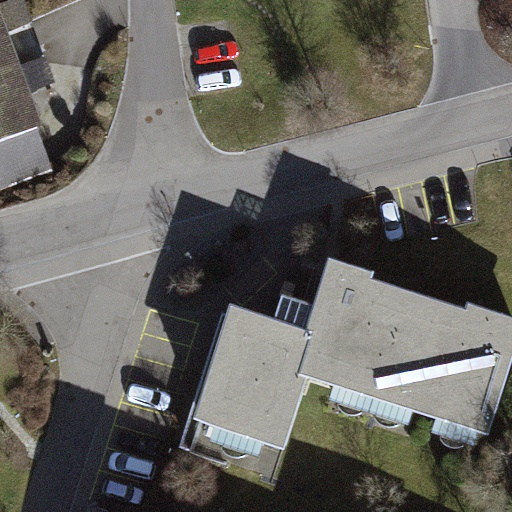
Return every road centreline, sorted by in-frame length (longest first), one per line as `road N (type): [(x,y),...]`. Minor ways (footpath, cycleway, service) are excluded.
road 1 (residential): [(469,127),(129,218)]
road 2 (residential): [(48,511),(129,218)]
road 3 (residential): [(129,218),(157,35),(152,0)]
road 4 (residential): [(129,218),(0,242)]
road 5 (residential): [(469,127),(449,0)]
